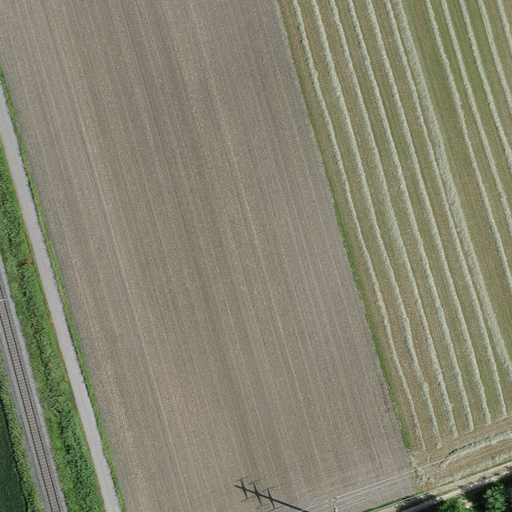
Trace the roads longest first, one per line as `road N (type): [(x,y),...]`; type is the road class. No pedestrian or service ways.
road 1 (track): [(0,95),(117,511)]
road 2 (track): [(511,468),(396,511)]
